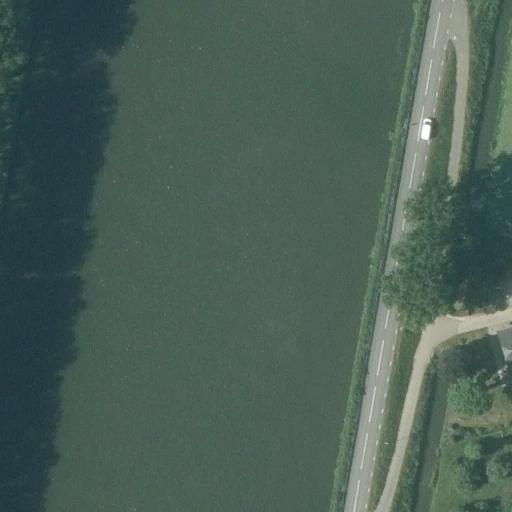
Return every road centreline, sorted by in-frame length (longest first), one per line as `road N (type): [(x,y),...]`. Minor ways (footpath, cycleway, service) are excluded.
road 1 (unclassified): [(442,18),(459,23),(455,173),(432,333),(384,511)]
road 2 (tertiary): [(354,511),(442,18)]
